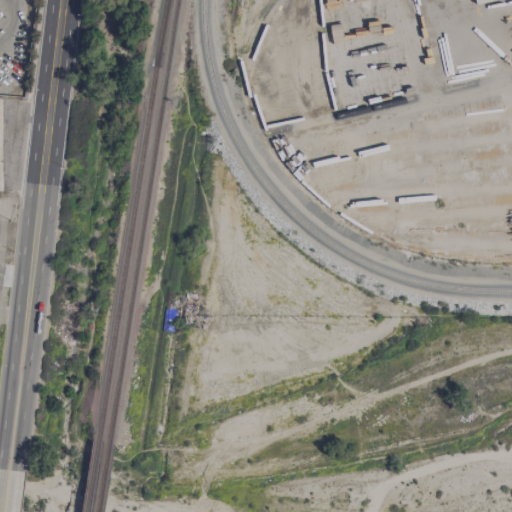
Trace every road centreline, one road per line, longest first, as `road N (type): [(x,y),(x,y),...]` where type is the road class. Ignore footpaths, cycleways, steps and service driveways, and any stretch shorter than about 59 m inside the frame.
road 1 (primary): [(35,239),(62,0)]
road 2 (primary): [(15,472),(39,271),(35,239)]
road 3 (primary): [(35,239),(22,270),(0,454)]
